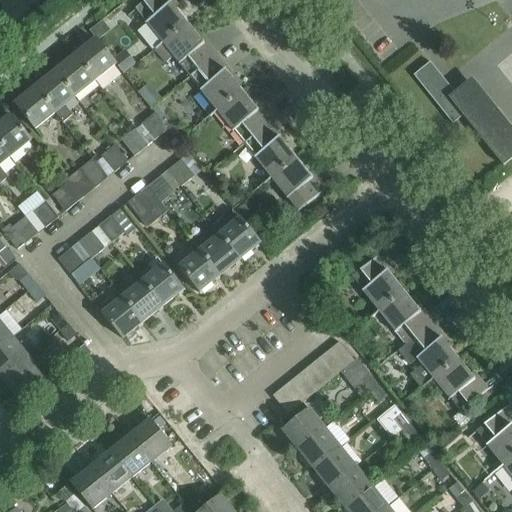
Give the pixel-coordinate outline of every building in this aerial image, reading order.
[(162,44),(186,25),(170,5),(174,2),(172,0),(147,0),(127,16),(128,17),(135,11),(162,44)] [(186,25),(162,44),(154,51),(164,64),(173,57),(190,78),(218,56),(206,42),(202,45),(186,25)] [(95,82),(115,65),(94,40),(74,56),(95,82)] [(123,75),(136,65),(124,51),(112,61),(123,75)] [(95,82),(74,56),(54,73),(74,98),(95,82)] [(218,56),(190,78),(217,112),(241,92),(224,72),(228,69),(218,56)] [(442,112),(453,103),(458,98),(430,62),(413,76),(442,112)] [(54,73),(33,89),(54,114),(62,124),(72,116),(64,107),(74,98),(54,73)] [(54,114),(33,89),(14,105),(34,130),(54,114)] [(161,100),(155,92),(144,101),(150,109),(161,100)] [(257,112),(241,92),(217,112),(244,145),(271,122),(260,109),(257,112)] [(154,141),(167,131),(154,114),(141,125),(154,141)] [(9,116),(0,123),(0,147),(9,159),(30,142),(9,116)] [(271,122),(244,145),(271,178),(295,160),(278,140),(283,136),(271,122)] [(134,158),(147,147),(134,131),(121,141),(134,158)] [(501,165),(511,156),(511,138),(492,154),(501,165)] [(0,185),(6,181),(6,177),(0,169),(0,166),(9,159),(0,147),(0,185)] [(114,174),(127,163),(114,147),(101,157),(114,174)] [(107,179),(94,163),(92,160),(67,180),(83,199),(107,179)] [(295,160),(271,178),(288,199),(281,205),(290,217),(341,178),(340,177),(326,189),(315,176),(311,179),(295,160)] [(193,177),(180,161),(167,172),(180,188),(193,177)] [(160,177),(147,188),(160,205),(174,193),(160,177)] [(63,183),(65,186),(52,197),(65,213),(83,199),(67,180),(63,183)] [(160,205),(147,188),(127,204),(140,220),(153,210),(157,214),(163,209),(160,205)] [(45,229),(58,219),(45,202),(32,213),(45,229)] [(111,217),(98,228),(111,244),(124,233),(111,217)] [(25,218),(12,229),(9,225),(1,231),(17,251),(38,235),(25,218)] [(239,261),(259,244),(239,219),(218,235),(239,261)] [(91,233),(78,244),(91,260),(104,249),(91,233)] [(239,261),(218,235),(198,252),(219,277),(239,261)] [(377,313),(402,293),(387,273),(390,270),(380,257),(394,245),(393,244),(344,285),(351,280),(377,313)] [(14,259),(5,249),(0,252),(0,258),(6,266),(14,259)] [(71,250),(57,260),(71,276),(84,266),(71,250)] [(219,277),(198,252),(178,268),(199,294),(219,277)] [(155,270),(141,282),(162,308),(183,291),(157,259),(151,264),(155,270)] [(36,287),(27,276),(19,282),(28,293),(36,287)] [(131,283),(134,287),(121,298),(142,324),(162,308),(141,282),(137,277),(131,283)] [(45,297),(36,287),(28,293),(36,304),(45,297)] [(419,313),(402,293),(377,313),(404,346),(433,323),(422,310),(419,313)] [(121,298),(101,314),(122,340),(142,324),(121,298)] [(68,326),(58,314),(50,321),(60,333),(68,326)] [(0,347),(12,338),(0,323),(0,347)] [(433,323),(404,346),(397,352),(409,366),(416,360),(421,367),(408,377),(419,390),(432,380),(457,360),(441,340),(445,337),(433,323)] [(68,326),(60,333),(67,343),(76,336),(68,326)] [(12,338),(0,347),(0,378),(1,380),(28,359),(12,338)] [(339,343),(272,397),(287,416),(353,362),(339,343)] [(90,354),(84,346),(72,355),(79,364),(90,354)] [(44,378),(28,359),(1,380),(17,400),(44,378)] [(457,360),(432,380),(458,413),(451,419),(452,419),(502,380),(502,379),(487,390),(477,377),(473,380),(457,360)] [(369,393),(377,386),(369,375),(360,382),(369,393)] [(377,386),(369,393),(378,404),(387,397),(377,386)] [(502,467),(511,458),(511,428),(511,427),(511,426),(511,420),(504,411),(511,404),(511,402),(467,439),(468,439),(475,434),(502,467)] [(307,410),(281,431),(297,450),(323,429),(307,410)] [(400,432),(409,425),(400,414),(392,421),(400,432)] [(149,421),(129,436),(151,463),(171,447),(149,421)] [(409,425),(400,432),(410,443),(418,436),(409,425)] [(323,429),(297,450),(313,470),(339,449),(323,429)] [(129,436),(110,452),(131,479),(151,463),(129,436)] [(355,469),(339,449),(313,470),(329,490),(355,469)] [(110,452),(90,468),(111,495),(131,479),(110,452)] [(432,471),(441,464),(432,453),(423,460),(432,471)] [(511,458),(502,467),(511,479),(511,458)] [(441,464),(432,471),(441,482),(450,475),(441,464)] [(111,495),(90,468),(70,484),(91,511),(111,495)] [(371,488),(355,469),(329,490),(344,510),(371,488)] [(66,504),(75,497),(66,486),(57,493),(66,504)] [(381,511),(387,508),(371,488),(344,510),(346,511),(381,511)] [(464,511),(473,504),(464,492),(455,499),(464,511)] [(194,495),(183,504),(190,511),(191,511),(201,504),(194,495)] [(231,511),(219,496),(198,511),(231,511)] [(75,497),(66,504),(72,511),(79,511),(84,508),(75,497)]
